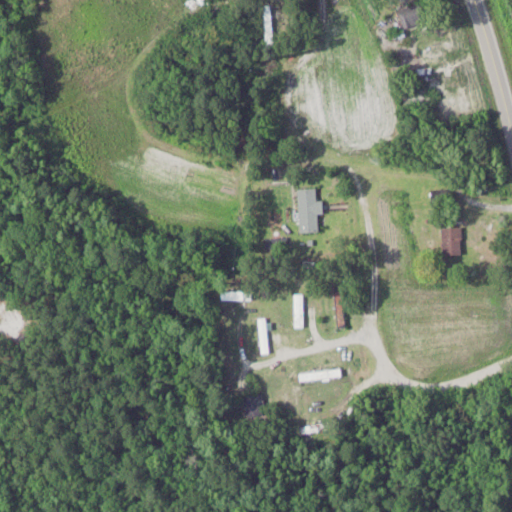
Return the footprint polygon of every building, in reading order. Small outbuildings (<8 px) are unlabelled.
[(405,30),(428,23),(422,4),(399,11),(405,30)] [(418,80),(435,80),(435,69),(418,69),(418,80)] [(320,232),(319,213),(324,213),(324,201),(318,201),(317,189),(299,189),(300,233),(320,232)] [(463,228),(444,228),(444,255),(463,255),(463,228)] [(345,289),(336,289),(336,328),(345,328),(345,289)] [(252,292),(224,292),(224,300),(252,300),(252,292)] [(304,329),(304,294),(295,294),(295,329),(304,329)] [(260,353),(270,353),(270,322),(260,322),(260,353)] [(301,373),(302,382),(344,378),(343,369),(301,373)] [(246,418),(266,417),(264,395),(245,396),(246,418)] [(297,429),(299,436),(334,428),(333,421),(297,429)]
